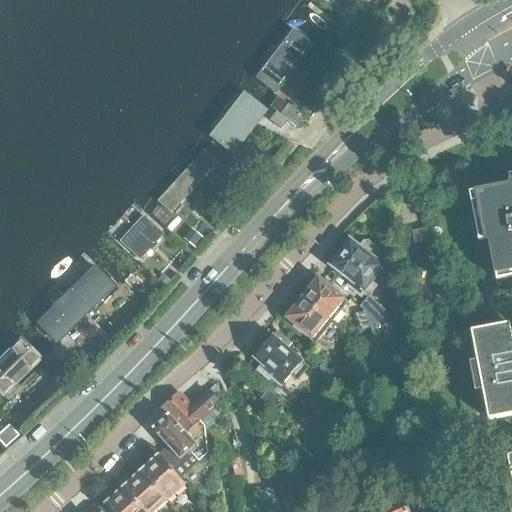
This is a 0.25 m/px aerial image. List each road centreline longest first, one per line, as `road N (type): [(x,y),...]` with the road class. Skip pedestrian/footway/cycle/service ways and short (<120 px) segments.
road 1 (residential): [(43,511),(209,352),(371,176),(437,134),(498,111)]
road 2 (secondary): [(0,493),(123,382),(283,206)]
road 3 (secondary): [(470,30),(436,47),(354,122),(283,206)]
road 4 (secondary): [(283,206),(481,65)]
road 5 (residential): [(317,131),(410,0)]
